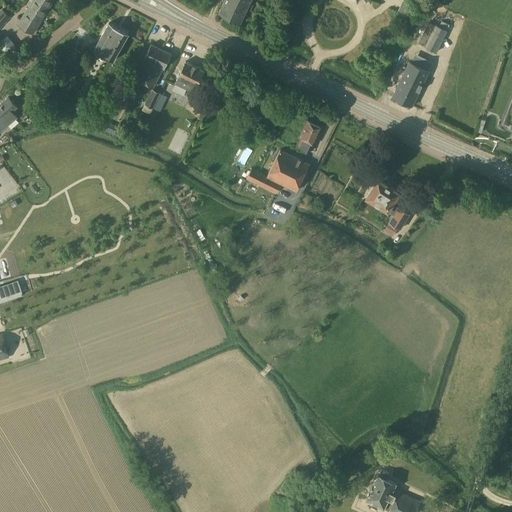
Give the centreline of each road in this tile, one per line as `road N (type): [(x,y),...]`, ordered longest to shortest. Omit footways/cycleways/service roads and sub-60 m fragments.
road 1 (tertiary): [(346,100),(511,178)]
road 2 (track): [(511,353),(468,511)]
road 3 (tertiary): [(346,100),(198,30)]
